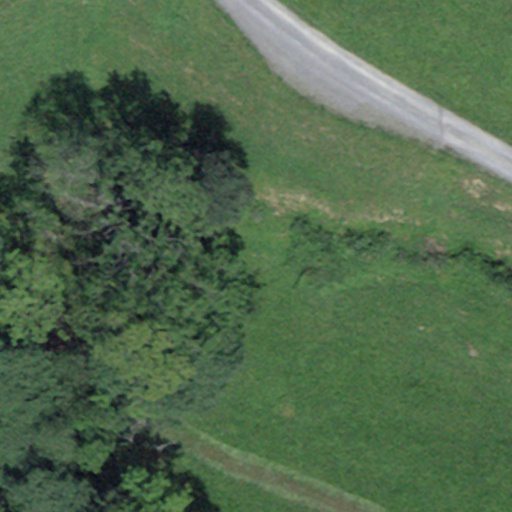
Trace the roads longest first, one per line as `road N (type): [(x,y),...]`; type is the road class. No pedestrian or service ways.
road 1 (track): [(0,254),(52,276),(158,419),(223,455),(377,511)]
road 2 (track): [(511,439),(223,413),(174,428)]
road 3 (residential): [(511,171),(247,0)]
